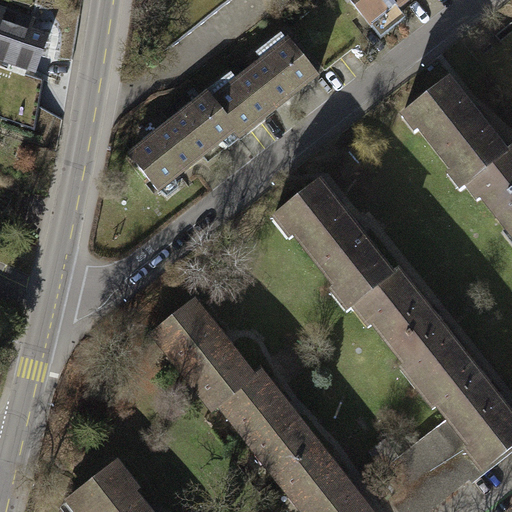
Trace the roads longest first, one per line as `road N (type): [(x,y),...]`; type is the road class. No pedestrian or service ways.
road 1 (residential): [(53,288),(83,294),(127,269),(468,0)]
road 2 (tertiary): [(106,0),(53,288)]
road 3 (tertiary): [(53,288),(7,484)]
